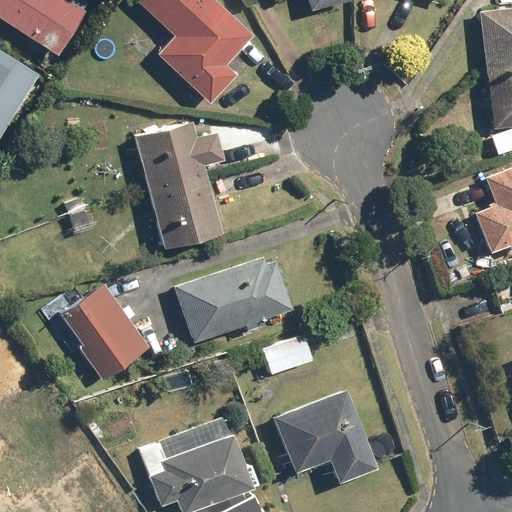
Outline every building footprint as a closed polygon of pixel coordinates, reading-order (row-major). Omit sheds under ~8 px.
[(0,0),(0,18),(58,54),(87,7),(75,0),(0,0)] [(137,0),(173,32),(156,52),(210,100),(237,69),(225,58),(253,29),(221,0),(137,0)] [(511,6),(481,9),(492,122),(511,119),(511,6)] [(0,136),(41,71),(0,46),(0,136)] [(223,155),(215,127),(196,132),(192,116),(133,131),(162,243),(221,228),(204,160),(223,155)] [(497,200),(475,209),(490,249),(511,240),(511,163),(486,173),(497,200)] [(80,195),(63,202),(75,228),(92,220),(80,195)] [(271,250),(174,283),(193,337),(290,304),(271,250)] [(104,377),(149,343),(102,283),(58,317),(104,377)] [(302,325),(260,342),(271,371),(314,355),(302,325)] [(349,389),(273,416),(292,468),(328,455),(337,478),(377,464),(360,417),(349,389)] [(0,453),(19,439),(7,424),(0,430),(0,453)] [(161,470),(150,474),(160,501),(172,497),(177,511),(253,484),(233,432),(158,460),(161,470)] [(0,502),(0,511),(110,511),(127,501),(92,452),(25,499),(18,490),(0,502)]
